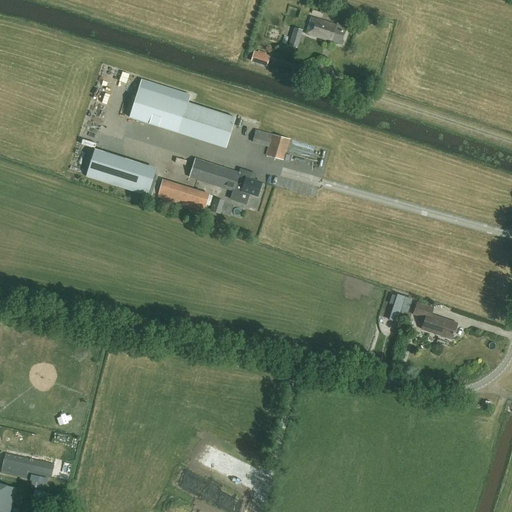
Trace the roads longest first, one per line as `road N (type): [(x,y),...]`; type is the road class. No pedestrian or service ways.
road 1 (unclassified): [(0,303),(445,391),(487,380),(511,348)]
road 2 (track): [(511,140),(362,94)]
